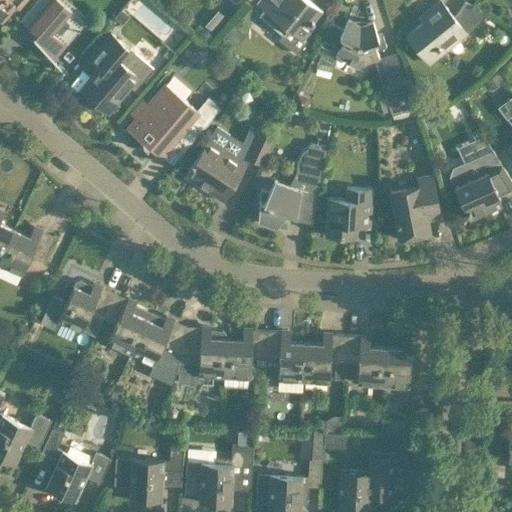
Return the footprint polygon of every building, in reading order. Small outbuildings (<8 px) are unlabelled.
[(0,0),(0,20),(2,21),(16,5),(20,8),(26,0),(0,0)] [(35,0),(33,4),(20,19),(40,36),(36,40),(52,60),(53,59),(79,29),(55,0),(35,0)] [(261,14),(285,33),(280,40),(297,53),(306,41),(303,39),(314,25),(312,23),(322,10),(309,0),(260,0),(258,2),(265,8),(261,14)] [(408,35),(421,50),(430,62),(479,23),(485,11),(466,0),(460,11),(458,13),(454,16),(442,0),(427,12),(430,17),(408,35)] [(334,56),(335,53),(356,64),(380,57),(378,49),(387,46),(384,35),(379,37),(374,21),(368,23),(368,21),(355,19),(354,21),(349,19),(344,28),(330,21),(315,50),(320,53),(334,56)] [(221,35),(233,45),(243,33),(231,23),(221,35)] [(135,88),(153,67),(111,33),(88,59),(98,68),(80,89),(108,113),(132,85),(135,88)] [(498,71),(485,81),(491,90),(504,80),(498,71)] [(407,77),(382,84),(391,115),(416,108),(407,77)] [(165,83),(147,104),(142,100),(131,113),(136,117),(126,128),(143,142),(141,145),(147,149),(148,147),(161,158),(183,133),(192,141),(221,108),(208,97),(197,110),(165,83)] [(246,165),(222,149),(226,142),(232,135),(217,125),(212,133),(208,140),(195,158),(193,162),(192,161),(188,167),(189,168),(184,175),(211,193),(215,188),(226,195),(237,179),(246,165)] [(246,157),(262,165),(275,138),(258,130),(246,157)] [(311,222),(327,145),(310,142),(308,147),(302,151),(297,162),(296,166),(296,169),(288,185),(275,180),(269,191),(261,188),(258,219),(277,226),(283,217),(311,222)] [(511,188),(511,180),(492,149),(452,167),(449,176),(469,219),(489,210),(487,204),(500,198),(498,194),(511,188)] [(440,216),(436,197),(432,175),(418,177),(420,185),(390,191),(399,237),(401,237),(403,240),(413,238),(414,235),(429,232),(426,213),(438,211),(439,216),(440,216)] [(369,226),(371,206),(372,188),(347,186),(346,199),(328,198),(325,235),(355,237),(356,225),(369,226)] [(0,259),(14,228),(0,221),(0,219),(3,212),(0,210),(0,259)] [(28,235),(14,228),(0,259),(0,263),(22,273),(30,255),(43,261),(55,235),(33,225),(28,235)] [(103,317),(114,291),(93,282),(92,285),(80,279),(74,284),(66,300),(53,294),(40,320),(54,328),(59,318),(94,335),(103,317)] [(136,301),(114,291),(103,317),(115,323),(107,340),(131,351),(146,318),(147,309),(135,304),(136,301)] [(175,371),(187,324),(166,315),(164,318),(152,313),(146,318),(131,351),(154,362),(175,371)] [(224,374),(226,338),(227,333),(223,329),(211,329),(211,326),(187,324),(175,371),(179,372),(203,373),(224,374)] [(224,385),(247,386),(248,376),(250,376),(251,356),(264,357),(266,329),(243,328),(242,338),(226,338),(224,374),(224,385)] [(303,379),(306,342),(290,341),(290,330),(266,329),(264,357),(265,357),(264,376),(303,379)] [(306,342),(303,379),(329,380),(330,360),(344,361),(346,334),(322,332),(322,343),(306,342)] [(369,335),(346,334),(344,361),(358,362),(357,382),(383,384),(386,346),(369,345),(369,335)] [(401,348),(386,346),(383,384),(409,385),(411,348),(413,348),(414,338),(402,337),(401,348)] [(48,427),(52,419),(36,412),(30,426),(0,411),(0,405),(5,395),(0,392),(0,456),(15,463),(16,462),(14,461),(25,439),(39,445),(48,427)] [(380,432),(386,432),(406,433),(407,419),(381,417),(380,432)] [(100,481),(110,457),(95,451),(90,462),(58,447),(66,431),(53,425),(41,451),(52,456),(49,465),(55,468),(47,485),(46,484),(45,486),(76,500),(76,498),(75,498),(85,475),(100,481)] [(323,456),(323,445),(345,444),(344,427),(303,429),(304,456),(323,456)] [(186,473),(184,493),(200,494),(200,500),(198,500),(198,501),(231,503),(231,502),(229,501),(230,486),(238,486),(239,473),(252,474),(253,454),(254,429),(238,429),(237,441),(240,444),(240,445),(237,448),(236,457),(215,456),(215,462),(200,461),(186,460),(186,473)] [(170,460),(131,458),(115,457),(114,484),(131,485),(130,496),(129,496),(129,497),(162,499),(162,497),(160,497),(161,479),(169,480),(169,469),(182,470),(183,442),(172,441),(170,460)] [(379,453),(369,453),(368,471),(339,469),(338,489),(337,509),(370,511),(371,496),(389,497),(390,482),(392,454),(379,453)] [(322,486),(323,458),(322,458),(309,457),(308,475),(256,472),(255,502),(269,503),(268,511),(267,511),(266,511),(298,511),(299,500),(307,500),(308,485),(322,486)]
